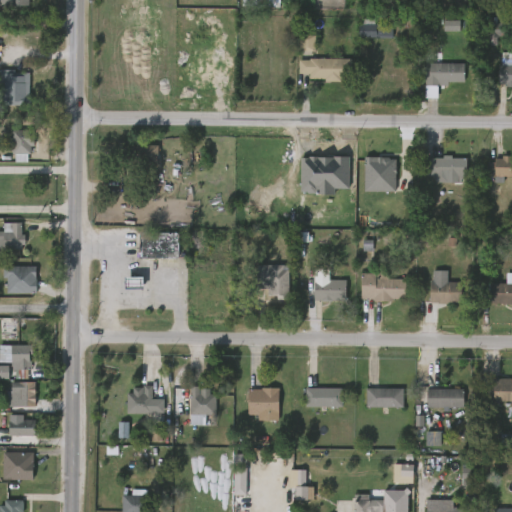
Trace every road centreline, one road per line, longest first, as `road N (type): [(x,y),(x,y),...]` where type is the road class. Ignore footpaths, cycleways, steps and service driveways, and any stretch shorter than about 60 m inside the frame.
road 1 (tertiary): [(76,0),(71,511)]
road 2 (residential): [(73,340),(511,344)]
road 3 (residential): [(75,118),(511,122)]
